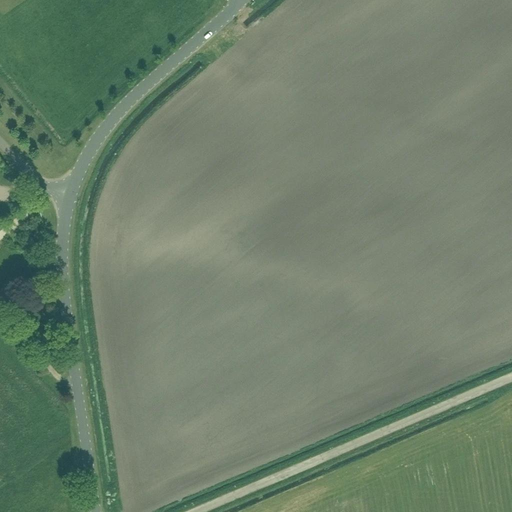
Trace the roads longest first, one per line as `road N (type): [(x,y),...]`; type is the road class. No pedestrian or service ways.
road 1 (tertiary): [(94,511),(61,269),(70,200)]
road 2 (tertiary): [(70,200),(100,139),(230,0)]
